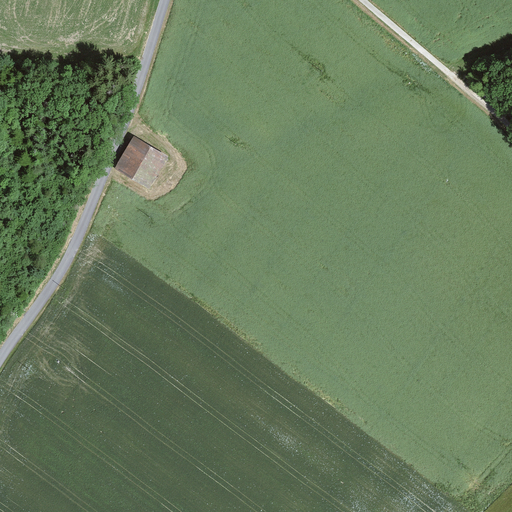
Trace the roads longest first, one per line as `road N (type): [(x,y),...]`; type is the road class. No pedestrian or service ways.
road 1 (unclassified): [(0,360),(49,291),(85,220),(165,0)]
road 2 (track): [(511,130),(362,0)]
